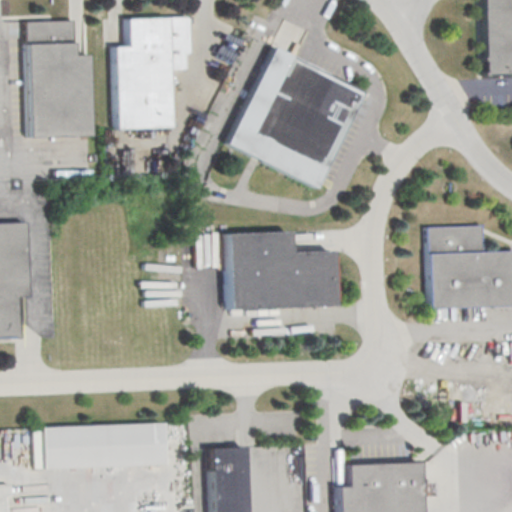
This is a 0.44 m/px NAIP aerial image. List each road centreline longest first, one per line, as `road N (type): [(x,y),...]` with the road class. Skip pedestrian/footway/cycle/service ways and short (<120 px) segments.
road 1 (residential): [(450,113),(396,165),(377,198),(369,260),(375,373),(0,385)]
road 2 (residential): [(511,187),(474,152),(397,20),(376,0)]
